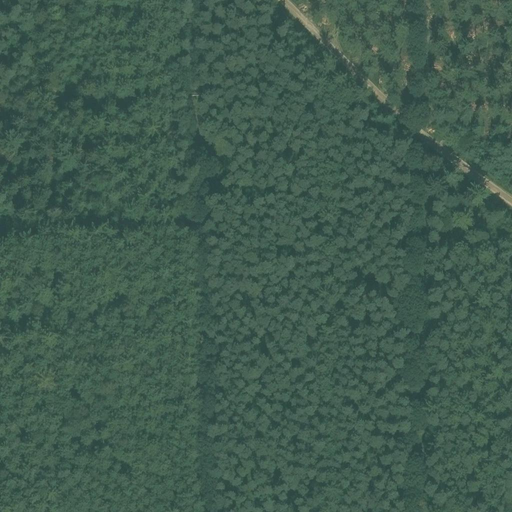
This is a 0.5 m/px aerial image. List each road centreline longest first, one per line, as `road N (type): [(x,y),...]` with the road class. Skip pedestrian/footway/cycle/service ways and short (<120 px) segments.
road 1 (track): [(511,188),(277,0)]
road 2 (track): [(199,160),(195,0)]
